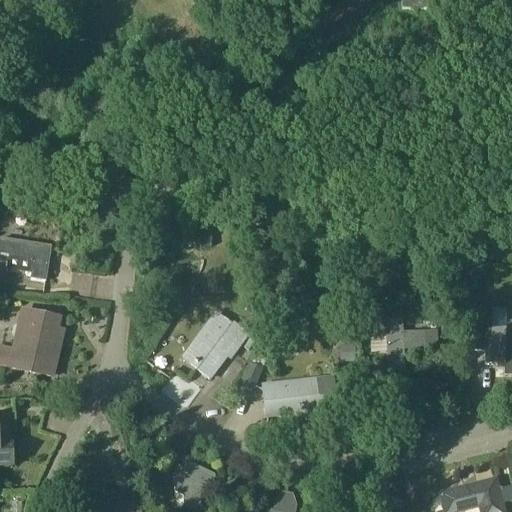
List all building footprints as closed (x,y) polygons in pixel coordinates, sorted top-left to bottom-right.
[(211,250),(212,238),(201,237),(200,249),(211,250)] [(0,240),(0,256),(33,262),(30,281),(46,284),(51,249),(0,240)] [(469,293),(478,293),(478,284),(469,284),(469,293)] [(194,285),(178,293),(186,306),(201,298),(194,285)] [(276,299),(256,290),(239,329),(259,338),(276,299)] [(454,300),(437,299),(436,307),(453,308),(454,300)] [(59,322),(39,317),(24,314),(12,369),(51,379),(61,339),(55,338),(59,322)] [(197,372),(208,381),(226,358),(229,360),(245,339),(217,318),(210,328),(209,327),(196,344),(201,348),(192,360),(201,367),(197,372)] [(402,319),(373,322),(374,333),(386,332),(389,372),(405,371),(404,351),(437,350),(436,333),(403,335),(402,319)] [(511,338),(506,338),(506,335),(486,334),(487,325),(472,324),(470,358),(486,359),(485,368),(511,368),(511,338)] [(341,364),(355,364),(355,348),(340,348),(341,364)] [(263,371),(249,365),(239,389),(253,395),(263,371)] [(330,380),(263,388),(266,420),(297,416),(298,420),(335,416),(330,380)] [(10,447),(9,418),(0,418),(0,468),(13,468),(12,447),(10,447)] [(129,464),(116,468),(122,484),(135,479),(129,464)] [(215,478),(189,465),(173,476),(175,496),(183,500),(184,509),(190,511),(192,511),(200,507),(200,498),(215,488),(215,478)] [(511,491),(498,495),(495,483),(440,496),(444,511),(466,511),(478,509),(479,511),(502,511),(502,509),(511,506),(511,491)] [(343,485),(328,502),(338,510),(353,493),(343,485)] [(274,504),(272,511),(295,511),(296,508),(293,497),(281,495),(274,504)] [(138,511),(124,511),(128,504),(124,496),(105,496),(100,504),(91,504),(86,511),(138,511)] [(73,510),(73,497),(60,497),(60,510),(73,510)]
